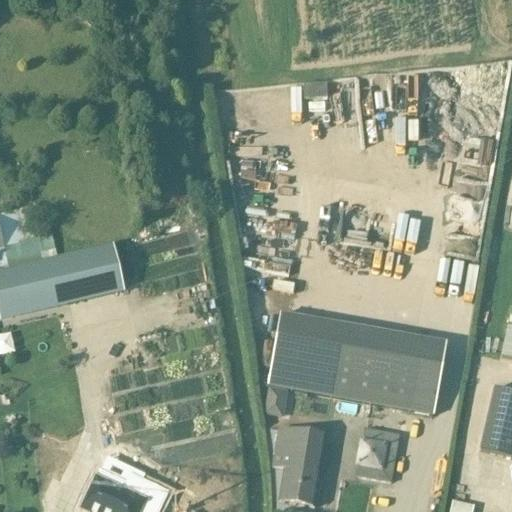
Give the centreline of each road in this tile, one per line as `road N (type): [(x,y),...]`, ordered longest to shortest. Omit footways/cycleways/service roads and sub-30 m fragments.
road 1 (track): [(195,0),(205,59),(224,81),(501,59)]
road 2 (unknown): [(443,299),(411,211),(375,193),(340,198),(318,229),(315,263),(342,287)]
road 3 (unknown): [(422,511),(454,370),(443,299)]
